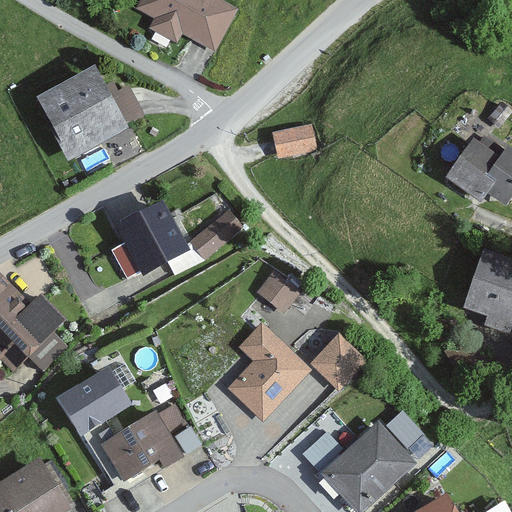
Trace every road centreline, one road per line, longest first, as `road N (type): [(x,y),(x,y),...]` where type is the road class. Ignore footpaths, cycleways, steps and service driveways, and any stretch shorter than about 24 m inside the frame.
road 1 (residential): [(225,119),(0,251)]
road 2 (unclassified): [(225,119),(35,0)]
road 3 (residential): [(361,0),(225,119)]
road 4 (residential): [(176,511),(248,489),(282,497),(297,511)]
